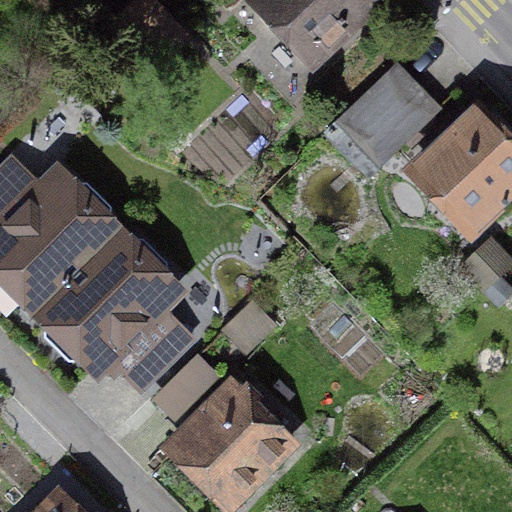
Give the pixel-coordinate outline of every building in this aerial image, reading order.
[(109,65),(124,50),(144,72),(180,38),(143,0),(141,0),(93,47),(109,65)] [(262,0),(316,56),(374,2),(372,0),(262,0)] [(350,109),(392,152),(436,110),(393,65),(350,109)] [(392,152),(350,109),(327,130),(369,174),(392,152)] [(419,167),(475,226),(511,190),(511,127),(496,110),(486,119),(478,111),(419,167)] [(0,268),(41,310),(115,235),(86,207),(58,180),(45,193),(12,160),(0,172),(0,268)] [(115,235),(41,310),(97,366),(108,355),(139,387),(189,337),(157,306),(172,292),(151,271),(115,235)] [(490,241),(478,252),(462,267),(484,288),(511,264),(502,255),(490,241)] [(247,353),(275,326),(252,302),(224,330),(247,353)] [(218,377),(197,356),(160,393),(181,414),(218,377)] [(233,502),(289,444),(232,387),(175,445),(233,502)] [(43,511),(74,511),(59,497),(43,511)]
